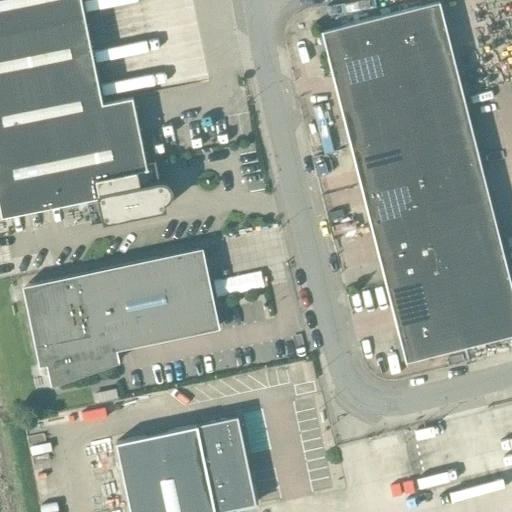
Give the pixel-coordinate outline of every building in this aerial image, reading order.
[(0,0),(0,206),(2,216),(87,199),(92,221),(91,221),(91,223),(165,208),(164,201),(167,200),(170,197),(171,193),(171,190),(170,186),(167,183),(163,182),(160,182),(155,159),(154,159),(155,166),(147,167),(133,96),(103,102),(82,0),(0,0)] [(381,15),(396,74),(406,113),(464,98),(445,20),(444,20),(439,1),(420,6),(381,15)] [(396,74),(381,15),(322,30),(322,29),(321,29),(327,56),(328,56),(337,89),(396,74)] [(337,89),(352,148),(410,132),(406,113),(396,74),(337,89)] [(469,117),(464,98),(406,113),(410,132),(469,117)] [(474,137),(469,117),(410,132),(415,152),(474,137)] [(352,148),(361,186),(420,171),(415,152),(410,132),(352,148)] [(479,156),(474,137),(415,152),(420,171),(479,156)] [(484,176),(479,156),(420,171),(425,191),(484,176)] [(361,186),(371,225),(430,210),(425,191),(420,171),(361,186)] [(489,195),(484,176),(425,191),(430,210),(489,195)] [(494,214),(489,195),(430,210),(435,229),(494,214)] [(357,230),(352,208),(327,214),(332,236),(357,230)] [(371,225),(386,283),(445,268),(442,255),(435,229),(430,210),(371,225)] [(58,213),(22,220),(23,229),(60,222),(58,213)] [(501,240),(494,214),(435,229),(442,255),(501,240)] [(506,260),(501,240),(442,255),(445,268),(447,275),(506,260)] [(199,249),(198,248),(28,284),(28,286),(45,362),(44,362),(45,364),(53,362),(57,382),(56,382),(56,384),(116,363),(116,361),(114,362),(112,350),(215,328),(215,326),(214,326),(201,264),(198,250),(199,249)] [(510,279),(506,260),(447,275),(452,294),(510,279)] [(452,294),(447,275),(445,268),(386,283),(400,336),(399,337),(406,363),(407,362),(407,361),(465,346),(452,294)] [(511,285),(510,279),(452,294),(465,346),(504,337),(504,336),(511,334),(511,285)] [(216,511),(256,503),(237,416),(116,441),(130,511),(216,511)]
